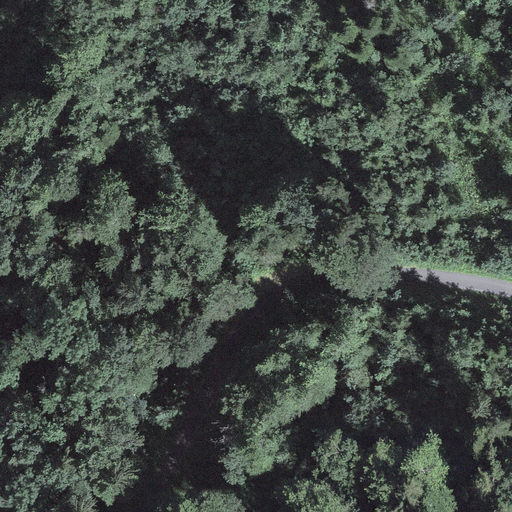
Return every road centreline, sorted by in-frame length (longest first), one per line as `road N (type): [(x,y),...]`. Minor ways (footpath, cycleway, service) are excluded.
road 1 (track): [(511,292),(356,274),(287,287),(242,322)]
road 2 (track): [(149,511),(242,322)]
